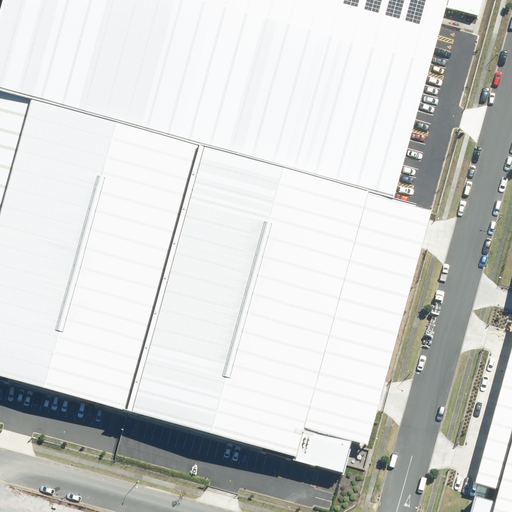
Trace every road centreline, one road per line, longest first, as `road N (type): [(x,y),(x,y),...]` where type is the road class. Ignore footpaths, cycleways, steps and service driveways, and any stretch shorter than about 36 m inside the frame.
road 1 (unclassified): [(511,89),(396,511)]
road 2 (unclassified): [(0,462),(176,511)]
